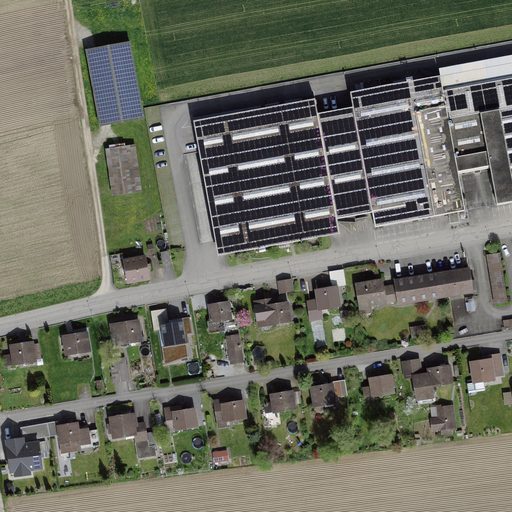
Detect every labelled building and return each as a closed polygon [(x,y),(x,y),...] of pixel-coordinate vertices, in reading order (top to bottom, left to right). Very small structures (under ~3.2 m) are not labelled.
[(132,44),(88,51),(101,125),(145,118),(132,44)] [(511,80),(443,94),(440,78),(351,94),(354,110),(316,118),(313,103),(198,124),(219,239),(238,236),(241,253),(314,239),(311,222),(370,210),(374,228),(465,211),(458,176),(492,170),(499,208),(511,205),(511,80)] [(115,193),(142,188),(135,149),(109,153),(115,193)] [(170,253),(162,255),(164,268),(173,267),(170,253)] [(504,254),(490,256),(496,305),(510,303),(504,254)] [(150,258),(129,262),(133,286),(154,283),(150,258)] [(388,282),(360,287),(365,315),(392,310),(391,306),(401,305),(402,309),(480,296),(475,270),(398,283),(398,287),(389,288),(388,282)] [(345,272),(331,274),(333,288),(347,286),(345,272)] [(293,281),(280,283),(282,297),(295,295),(293,281)] [(319,302),(308,304),(311,324),(327,322),(325,312),(346,309),(342,288),(318,292),(319,302)] [(235,303),(211,308),(214,325),(238,321),(235,303)] [(294,304),(260,308),(263,329),(297,325),(294,304)] [(171,309),(153,311),(156,331),(162,330),(164,347),(173,346),(175,359),(189,358),(184,321),(173,323),(171,309)] [(350,312),(343,313),(343,322),(351,321),(350,312)] [(144,323),(114,327),(118,349),(147,344),(144,323)] [(92,334),(65,338),(68,358),(95,354),(92,334)] [(241,336),(227,338),(232,368),(246,365),(241,336)] [(37,343),(12,347),(16,368),(41,364),(37,343)] [(503,356),(474,360),(477,385),(507,380),(503,356)] [(125,358),(111,361),(114,383),(129,380),(125,358)] [(423,361),(404,364),(407,380),(417,379),(421,403),(441,401),(439,389),(457,386),(454,366),(430,370),(431,375),(425,376),(423,361)] [(395,377),(371,380),(374,400),(398,397),(395,377)] [(331,386),(333,398),(343,396),(340,380),(330,382),(331,386)] [(331,386),(312,388),(316,407),(333,403),(333,398),(331,386)] [(297,392),(273,396),(277,417),(301,412),(297,392)] [(227,400),(215,402),(220,431),(231,429),(230,423),(250,419),(247,402),(228,405),(227,400)] [(456,406),(432,409),(435,435),(460,431),(456,406)] [(181,407),(166,410),(170,431),(178,430),(178,434),(204,429),(200,410),(182,413),(181,407)] [(138,415),(113,418),(116,439),(141,436),(138,415)] [(53,421),(24,427),(26,439),(56,433),(53,421)] [(83,424),(60,427),(65,457),(86,453),(85,445),(93,444),(91,429),(84,430),(83,424)] [(45,442),(8,447),(11,471),(40,467),(39,453),(46,452),(45,442)]
